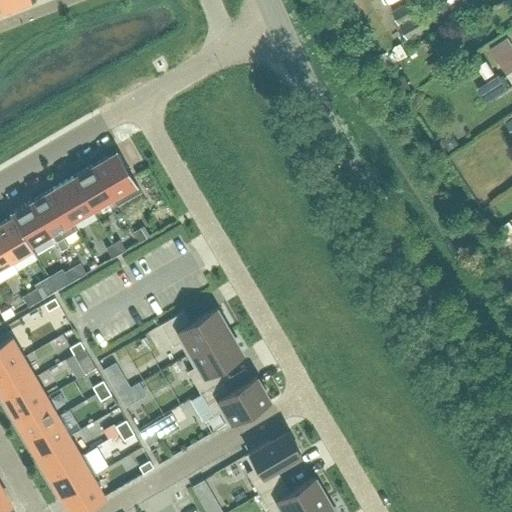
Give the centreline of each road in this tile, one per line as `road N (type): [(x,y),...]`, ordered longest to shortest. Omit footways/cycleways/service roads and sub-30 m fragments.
road 1 (tertiary): [(511,441),(343,161),(276,23)]
road 2 (residential): [(303,394),(134,103)]
road 3 (residential): [(105,511),(303,394)]
road 4 (residential): [(134,103),(0,180)]
road 5 (residential): [(370,511),(303,394)]
